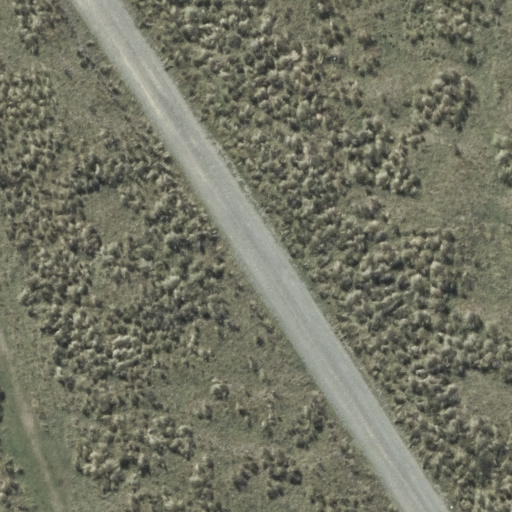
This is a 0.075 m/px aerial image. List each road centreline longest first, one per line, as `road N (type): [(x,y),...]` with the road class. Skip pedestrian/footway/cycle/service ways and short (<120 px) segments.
road 1 (track): [(98,0),(432,511)]
road 2 (track): [(52,511),(0,368)]
